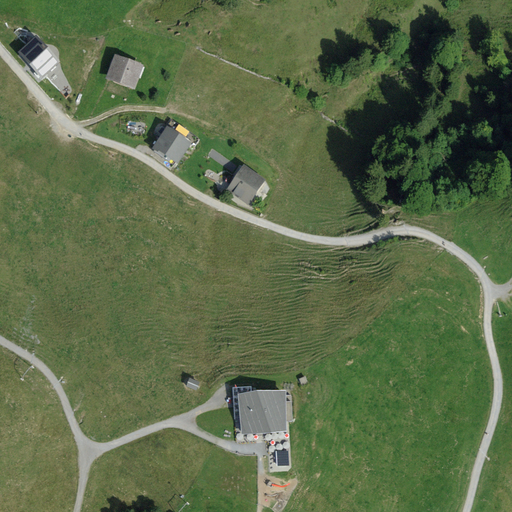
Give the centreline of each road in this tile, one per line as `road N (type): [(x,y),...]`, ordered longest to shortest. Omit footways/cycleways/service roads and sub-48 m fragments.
road 1 (track): [(0,47),(70,126),(135,153),(218,205),(334,241),(414,230),(464,256),(488,291),(498,379),(465,511)]
road 2 (track): [(0,339),(44,368),(63,397),(83,457),(77,511)]
road 3 (track): [(83,457),(218,402)]
